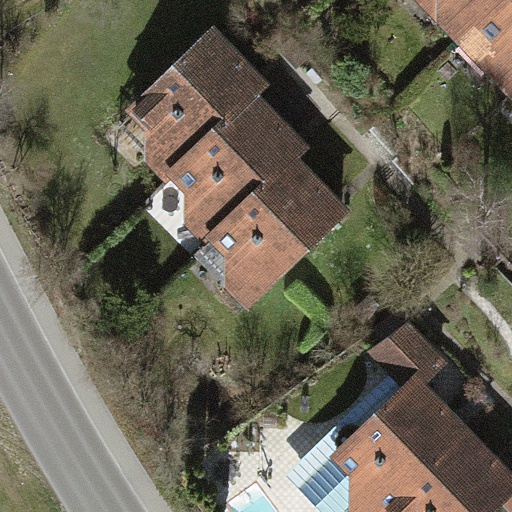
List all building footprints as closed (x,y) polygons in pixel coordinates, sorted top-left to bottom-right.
[(502,0),(443,0),(443,17),(464,38),(480,22),(502,0)] [(511,0),(502,0),(480,22),(495,36),(493,69),(511,88),(511,0)] [(261,88),(209,34),(134,107),(150,122),(150,155),(170,177),(176,170),(251,98),(261,88)] [(301,150),(251,98),(176,170),(190,185),(189,217),(210,239),(216,233),(291,160),(301,150)] [(342,214),(291,160),(216,233),(229,248),(229,281),(251,303),(342,214)] [(343,511),(352,503),(361,511),(383,511),(464,435),(418,388),(442,363),(420,341),(416,346),(402,330),(379,348),(397,367),(371,392),(386,406),(301,489),(322,511),(343,511)] [(511,484),(464,435),(383,511),(490,511),(511,491),(511,484)]
